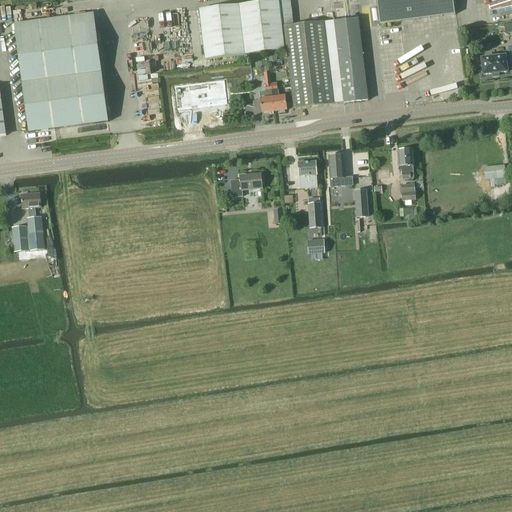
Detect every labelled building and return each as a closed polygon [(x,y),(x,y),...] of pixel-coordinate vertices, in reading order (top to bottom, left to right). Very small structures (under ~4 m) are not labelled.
[(452,0),(376,0),(380,25),(455,15),(452,0)] [(205,60),(284,51),(278,1),(199,11),(205,60)] [(0,17),(6,16),(8,24),(15,22),(13,8),(6,9),(6,6),(0,7),(0,17)] [(368,101),(358,20),(351,21),(336,22),(341,61),(330,62),(332,74),(343,72),(346,104),(368,101)] [(332,74),(330,62),(325,23),(284,29),(289,67),(294,110),(336,105),(332,74)] [(95,24),(15,34),(29,134),(108,123),(95,24)] [(481,59),(481,60),(483,76),(491,75),(491,76),(499,75),(499,74),(507,73),(506,63),(510,62),(510,64),(511,64),(511,47),(508,48),(508,52),(503,53),(504,56),(498,57),(488,58),(481,59)] [(276,54),(268,55),(269,63),(277,62),(276,54)] [(140,76),(160,75),(160,62),(156,62),(156,55),(133,56),(134,64),(140,64),(140,76)] [(223,82),(206,84),(209,109),(226,107),(223,82)] [(206,84),(190,87),(193,111),(209,109),(206,84)] [(262,114),(274,113),(271,85),(265,86),(266,93),(260,94),(260,100),(262,114)] [(271,85),(274,113),(287,111),(285,97),(279,98),(279,92),(278,92),(277,85),(271,85)] [(190,87),(173,89),(177,113),(193,111),(190,87)] [(411,150),(397,152),(399,171),(402,171),(402,180),(413,180),(411,150)] [(352,178),(344,179),(342,156),(328,157),(330,180),(330,188),(352,187),(352,178)] [(316,163),(298,164),(299,177),(299,181),(301,181),(301,182),(304,182),(304,190),(317,189),(316,176),(317,176),(316,163)] [(504,166),(484,168),(485,181),(497,180),(498,186),(506,185),(505,179),(504,166)] [(240,181),(231,182),(232,199),(242,198),(242,191),(262,189),(261,175),(240,177),(240,181)] [(411,201),(415,201),(414,186),(402,187),(403,202),(411,201)] [(356,219),(368,218),(366,191),(355,192),(356,219)] [(28,228),(12,229),(14,253),(29,252),(28,244),(44,243),(41,218),(36,219),(35,209),(40,209),(39,195),(21,196),(23,210),(29,210),(30,220),(27,220),(28,228)] [(310,229),(321,229),(321,228),(321,221),(319,200),(308,200),(310,229)] [(281,211),(273,211),(275,226),(283,225),(281,211)] [(308,244),(308,254),(324,254),(324,244),(308,244)]
